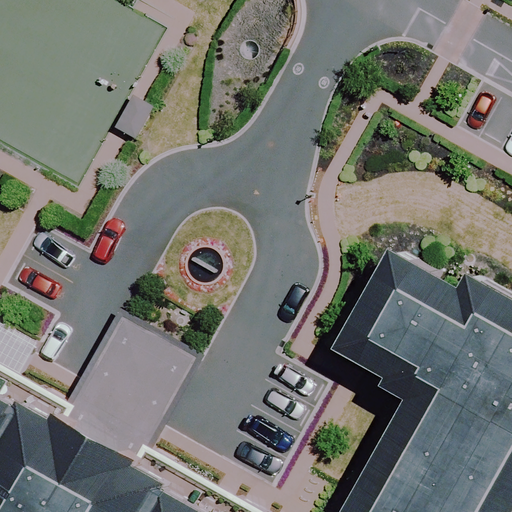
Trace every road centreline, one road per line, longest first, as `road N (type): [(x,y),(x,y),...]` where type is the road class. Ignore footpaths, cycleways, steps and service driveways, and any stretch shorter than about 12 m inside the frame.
road 1 (residential): [(267,144),(155,199),(94,307),(91,336),(106,363),(174,399),(211,401),(239,377),(285,271),(270,183)]
road 2 (residential): [(356,0),(267,144)]
road 3 (residential): [(511,61),(401,0)]
